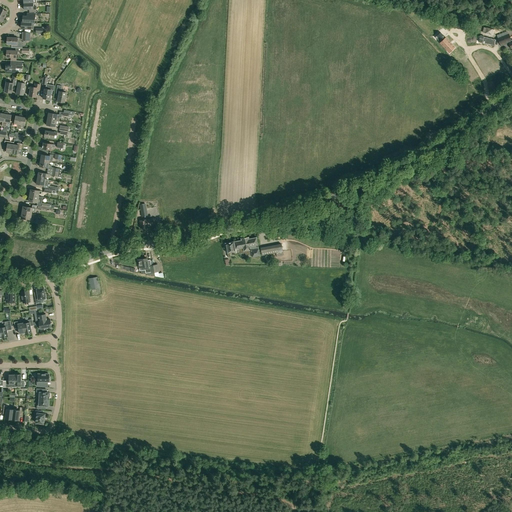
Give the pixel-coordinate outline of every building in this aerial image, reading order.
[(30,12),(36,12),(36,6),(33,6),(33,3),(24,3),(24,10),(29,9),(30,12)] [(35,23),(35,14),(27,13),(27,16),(23,16),(23,22),(32,23),(35,23)] [(511,40),(509,34),(497,38),(500,44),(511,40)] [(22,48),(22,46),(18,40),(18,38),(17,38),(7,37),(7,44),(12,45),(12,48),(22,48)] [(443,46),(449,53),(453,49),(447,42),(447,43),(443,39),(441,42),(444,45),(443,46)] [(22,67),(22,61),(18,61),(16,61),(13,61),(13,65),(11,65),(6,65),(6,71),(16,72),(19,72),(19,68),(22,68),(22,67)] [(44,75),(44,78),(42,84),(46,85),(45,89),(43,99),(50,100),(51,94),(52,94),(53,90),(54,91),(54,86),(47,84),(47,79),(50,79),(50,77),(48,77),(48,76),(44,75)] [(12,93),(13,85),(12,85),(13,84),(13,83),(6,82),(5,92),(12,93)] [(16,94),(23,95),(25,84),(18,82),(16,94)] [(35,87),(31,87),(29,96),(36,97),(37,91),(39,90),(40,85),(35,84),(35,87)] [(66,93),(61,92),(62,86),(58,85),(56,93),(59,94),(58,101),(65,102),(66,93)] [(46,125),(58,127),(58,124),(56,124),(56,120),(48,119),(46,125)] [(6,152),(12,153),(14,144),(13,144),(14,142),(5,141),(4,147),(7,147),(6,152)] [(17,145),(14,144),(12,153),(18,154),(19,149),(22,150),(23,144),(17,143),(17,145)] [(48,186),(48,183),(49,180),(45,179),(37,178),(36,184),(44,185),(48,186)] [(50,204),(42,203),(43,197),(38,197),(30,195),(29,201),(37,202),(37,203),(37,204),(37,205),(38,206),(42,206),(51,208),(53,208),(58,209),(58,206),(52,205),(52,204),(51,203),(50,203),(50,204)] [(142,217),(148,215),(146,204),(139,205),(142,217)] [(32,214),(22,212),(21,218),(33,220),(34,217),(31,216),(32,214)] [(146,219),(140,221),(141,228),(147,227),(157,225),(156,218),(146,220),(146,219)] [(241,241),(234,242),(236,251),(236,253),(240,252),(239,252),(244,251),(251,250),(252,257),(260,256),(257,238),(249,239),(249,237),(241,239),(241,241)] [(225,244),(228,257),(231,256),(230,253),(236,251),(234,242),(225,244)] [(261,248),(262,255),(276,253),(277,256),(283,254),(281,244),(261,248)] [(157,265),(148,266),(147,258),(138,260),(139,268),(142,267),(143,270),(145,270),(146,273),(151,272),(151,273),(158,272),(157,265)] [(100,288),(98,277),(89,279),(91,290),(100,288)] [(47,297),(46,294),(45,294),(44,287),(37,289),(37,292),(38,296),(35,296),(36,303),(41,302),(41,299),(46,298),(47,297)] [(24,291),(21,291),(23,303),(28,302),(28,305),(34,304),(33,297),(30,298),(29,290),(28,290),(28,289),(24,290),(24,291)] [(15,302),(15,290),(6,290),(6,302),(15,302)] [(40,329),(52,327),(50,319),(47,320),(46,314),(39,315),(40,321),(39,321),(40,329)] [(23,321),(24,323),(26,333),(32,332),(30,326),(33,325),(32,319),(23,321)] [(5,322),(5,325),(0,326),(2,338),(8,336),(7,330),(10,330),(12,329),(10,321),(5,322)] [(18,322),(14,322),(16,328),(19,328),(20,334),(23,333),(23,334),(26,333),(24,323),(18,324),(18,322)] [(15,384),(15,383),(15,374),(12,374),(12,375),(9,375),(9,381),(6,381),(6,386),(12,386),(12,384),(15,384)] [(21,380),(21,374),(15,374),(15,383),(18,383),(18,386),(24,386),(24,380),(21,380)] [(49,374),(38,374),(38,381),(37,381),(37,386),(45,387),(45,382),(49,382),(49,381),(50,381),(50,378),(49,378),(49,374)] [(36,388),(36,392),(37,392),(37,399),(49,400),(49,397),(50,397),(50,393),(43,392),(43,389),(36,388)] [(49,400),(37,399),(38,399),(38,405),(37,405),(37,409),(41,409),(42,406),(48,406),(49,400)] [(6,412),(6,419),(12,419),(13,409),(7,409),(7,405),(4,405),(3,412),(6,412)] [(24,408),(20,407),(20,410),(13,409),(12,419),(18,420),(19,414),(23,414),(24,408)] [(35,414),(37,414),(36,422),(36,423),(40,423),(40,424),(42,424),(43,424),(44,424),(44,423),(45,415),(45,414),(44,414),(41,413),(41,411),(36,411),(35,414)]
